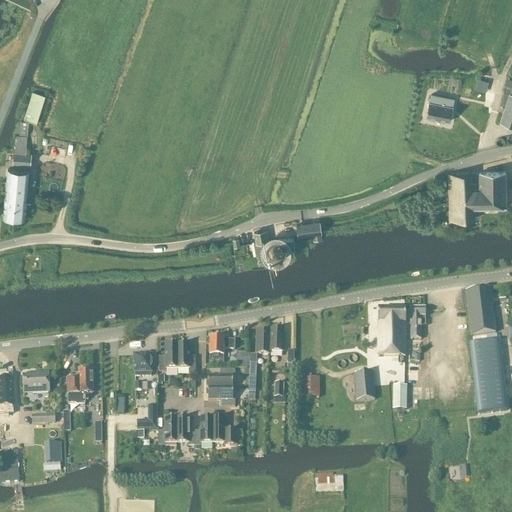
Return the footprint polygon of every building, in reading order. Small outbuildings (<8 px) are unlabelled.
[(511,79),(506,78),(503,88),(505,89),(503,94),(500,104),(505,106),(500,122),(511,125),(511,79)] [(24,119),(36,123),(44,96),(32,92),(24,119)] [(426,103),(424,120),(454,123),(456,106),(426,103)] [(19,135),(27,136),(28,125),(27,125),(27,122),(24,122),(23,125),(20,124),(19,135)] [(27,136),(19,135),(16,135),(15,152),(25,153),(27,136)] [(14,152),(13,163),(30,164),(31,153),(25,153),(15,152),(14,152)] [(8,169),(6,188),(12,189),(12,188),(15,188),(16,179),(28,180),(29,171),(8,169)] [(479,189),(477,189),(477,208),(506,207),(504,172),(479,172),(479,189)] [(477,208),(477,189),(471,189),(471,174),(448,174),(450,220),(473,219),(472,216),(478,215),(477,208)] [(6,188),(3,216),(24,218),(28,180),(16,179),(15,188),(12,188),(12,189),(6,188)] [(320,220),(296,224),(298,237),(312,235),(322,233),(320,220)] [(293,239),(281,239),(280,239),(279,239),(278,240),(277,241),(277,242),(276,242),(273,242),(271,244),(270,243),(269,242),(268,243),(267,230),(255,231),(257,241),(255,241),(256,255),(258,255),(259,258),(261,260),(263,262),(265,264),(270,256),(271,257),(274,258),(276,258),(279,258),(281,256),(282,254),(293,254),(293,239)] [(493,305),(491,289),(465,292),(467,309),(468,309),(471,336),(496,333),(492,306),(493,305)] [(425,326),(425,308),(410,308),(410,340),(421,340),(421,326),(425,326)] [(378,310),(377,357),(405,358),(405,310),(378,310)] [(284,330),(270,329),(269,352),(283,352),(284,330)] [(270,332),(257,332),(256,354),(269,355),(269,352),(270,332)] [(223,340),(210,339),(209,364),(223,365),(224,350),(234,350),(235,340),(223,340)] [(499,341),(469,344),(476,409),(477,414),(507,410),(499,341)] [(177,369),(177,345),(176,345),(176,343),(170,343),(170,345),(165,345),(165,357),(159,357),(159,372),(166,372),(166,370),(177,369)] [(178,345),(177,345),(177,369),(189,369),(189,378),(195,378),(195,357),(189,357),(189,345),(184,345),(184,343),(178,343),(178,345)] [(151,356),(134,356),(134,368),(135,373),(135,378),(151,378),(151,373),(151,356)] [(78,370),(79,379),(79,394),(85,393),(85,394),(93,393),(92,388),(93,388),(92,370),(78,370)] [(208,389),(232,389),(232,377),(235,377),(235,370),(220,370),(220,377),(208,377),(208,382),(206,382),(206,388),(208,388),(208,389)] [(38,375),(23,376),(24,393),(49,393),(48,373),(38,374),(38,375)] [(374,390),(373,378),(372,373),(354,375),(356,401),(375,400),(374,390)] [(10,377),(0,376),(0,410),(10,410),(10,377)] [(319,378),(301,378),(301,398),(320,398),(319,378)] [(85,403),(85,394),(85,393),(79,394),(79,379),(67,380),(68,395),(68,404),(74,403),(76,405),(81,405),(83,403),(85,403)] [(405,386),(393,386),(393,410),(405,411),(405,386)] [(232,400),(232,389),(208,389),(208,390),(206,390),(206,396),(208,396),(208,401),(220,401),(220,407),(235,407),(235,400),(232,400)] [(137,430),(142,430),(157,430),(157,407),(149,407),(149,422),(141,422),(137,422),(137,430)] [(32,424),(55,424),(55,414),(32,415),(32,424)] [(165,444),(176,444),(176,419),(175,419),(175,417),(169,417),(169,419),(164,419),(164,431),(158,431),(158,446),(165,446),(165,444)] [(194,446),(194,431),(189,431),(189,419),(184,419),(184,417),(177,417),(177,419),(176,419),(176,444),(188,444),(188,446),(194,446)] [(201,444),(212,444),(212,419),(211,419),(211,417),(205,417),(205,419),(200,419),(200,431),(194,431),(194,446),(201,446),(201,444)] [(212,419),(212,444),(224,444),(224,446),(237,446),(237,431),(225,431),(224,419),(220,419),(220,417),(213,417),(213,419),(212,419)] [(61,443),(44,443),(45,464),(62,463),(61,443)] [(0,453),(0,483),(19,482),(18,452),(0,453)]
